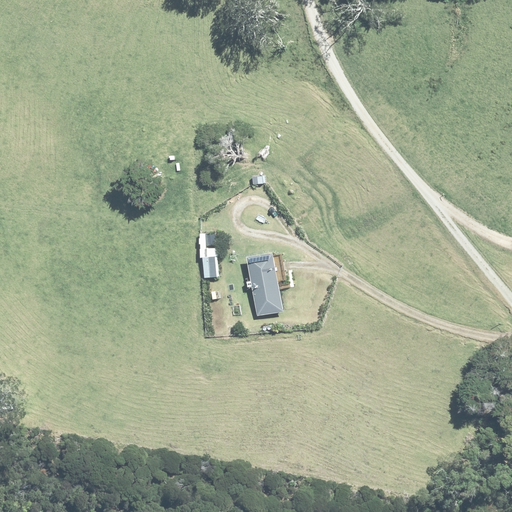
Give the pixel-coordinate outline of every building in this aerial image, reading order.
[(265,176),(255,176),(255,184),(266,183),(265,176)] [(209,245),(209,235),(209,233),(202,233),(203,237),(201,238),(202,243),(203,244),(204,248),(203,248),(203,258),(205,258),(219,256),(219,248),(209,248),(209,245)] [(217,234),(209,235),(209,245),(219,245),(217,234)] [(277,251),(249,256),(260,313),(285,309),(281,287),(291,285),(285,253),(278,255),(277,251)] [(205,258),(207,277),(221,277),(219,256),(205,258)]
